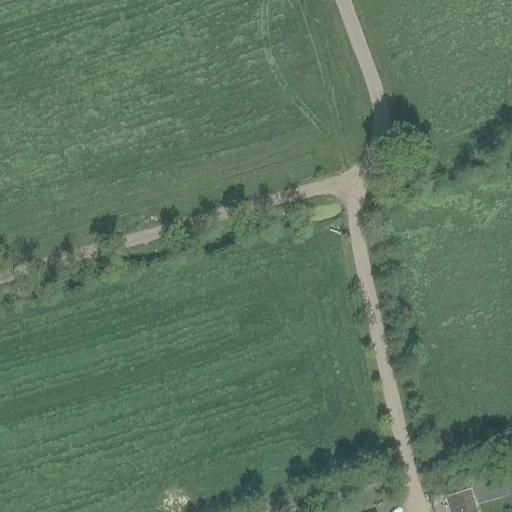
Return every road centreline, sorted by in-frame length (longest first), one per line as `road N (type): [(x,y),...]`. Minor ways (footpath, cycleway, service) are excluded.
road 1 (track): [(0,274),(354,176),(376,149),(380,116),(341,0)]
road 2 (track): [(354,176),(355,233),(415,511)]
